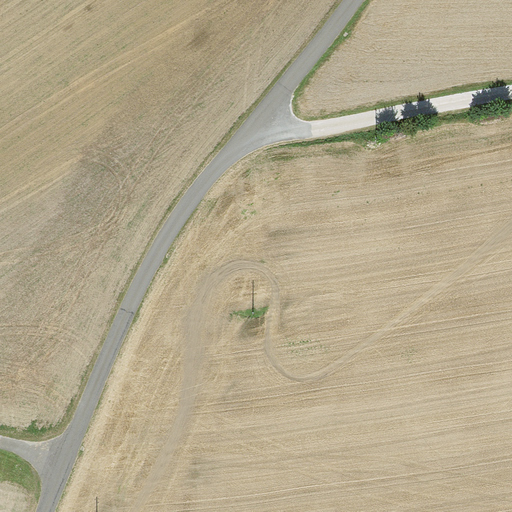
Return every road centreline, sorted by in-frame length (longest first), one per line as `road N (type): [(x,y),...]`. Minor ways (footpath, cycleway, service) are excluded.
road 1 (unclassified): [(354,0),(165,236),(43,511)]
road 2 (track): [(244,137),(511,95)]
